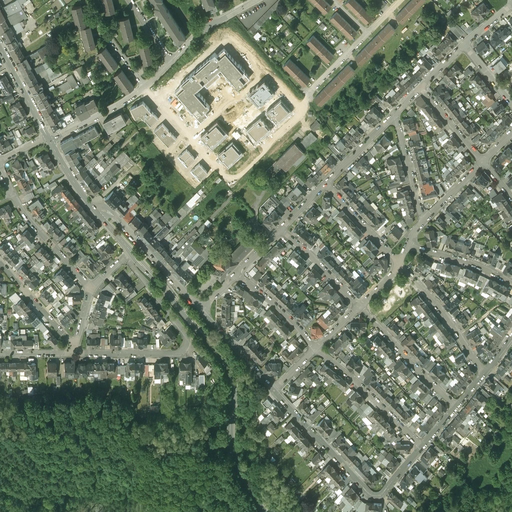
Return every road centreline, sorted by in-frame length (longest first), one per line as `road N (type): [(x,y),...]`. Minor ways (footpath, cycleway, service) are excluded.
road 1 (residential): [(237,38),(304,110),(229,180),(146,87)]
road 2 (secondary): [(265,511),(234,455),(231,373),(131,251)]
road 3 (residential): [(125,256),(189,343),(176,353),(76,351)]
road 4 (residential): [(422,446),(374,495),(275,389)]
road 5 (track): [(66,481),(126,470),(207,511)]
road 6 (residential): [(201,311),(114,215),(95,211)]
road 7 (residential): [(318,349),(422,446)]
road 8 (residential): [(457,405),(361,307)]
road 9 (residential): [(401,264),(487,369)]
road 10 (residential): [(90,287),(11,191)]
